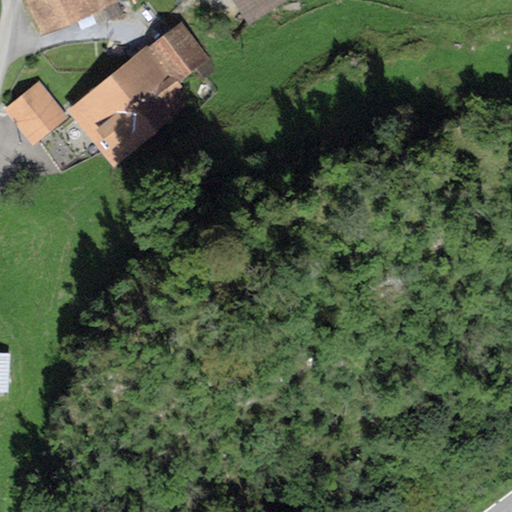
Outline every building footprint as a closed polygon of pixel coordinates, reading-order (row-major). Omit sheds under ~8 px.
[(109,0),(33,0),(46,29),(109,0)] [(157,49),(178,75),(204,55),(183,28),(157,49)] [(154,129),(188,101),(151,56),(121,81),(154,129)] [(154,129),(121,81),(85,110),(122,155),(154,129)] [(35,137),(60,117),(38,89),(12,110),(35,137)]
